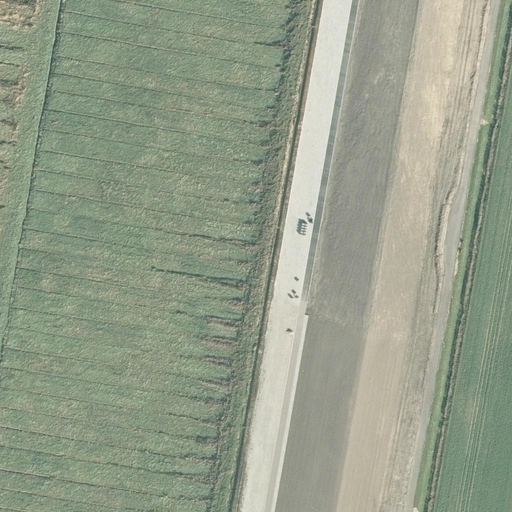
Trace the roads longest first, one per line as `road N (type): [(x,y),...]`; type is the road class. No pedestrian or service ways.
road 1 (track): [(361,0),(264,511)]
road 2 (track): [(407,511),(499,0)]
